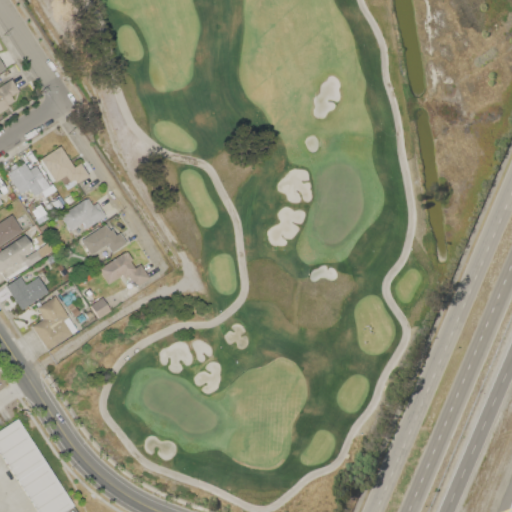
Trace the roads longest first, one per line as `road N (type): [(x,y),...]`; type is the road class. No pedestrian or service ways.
road 1 (secondary): [(511,194),(375,511)]
road 2 (secondary): [(411,511),(511,275)]
road 3 (secondary): [(160,511),(98,471),(0,330)]
road 4 (residential): [(65,104),(169,273)]
road 5 (residential): [(0,0),(65,104)]
